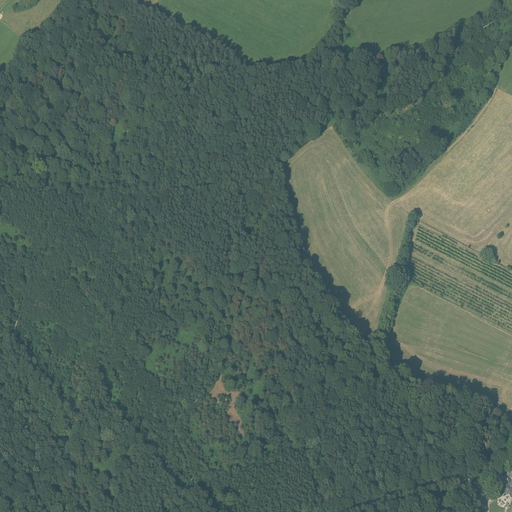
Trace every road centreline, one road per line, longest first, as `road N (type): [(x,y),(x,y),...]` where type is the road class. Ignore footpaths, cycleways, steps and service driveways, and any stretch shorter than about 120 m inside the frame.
road 1 (track): [(216,312),(280,153),(332,112),(408,90),(511,13)]
road 2 (track): [(53,232),(71,214),(131,193),(155,128),(186,95),(256,71),(284,71)]
road 3 (track): [(216,312),(207,273),(212,151),(253,89),(284,71)]
road 4 (track): [(196,493),(174,428),(199,395),(216,312)]
road 5 (track): [(87,511),(65,458),(0,390)]
road 6 (tertiary): [(348,511),(446,480),(474,487)]
